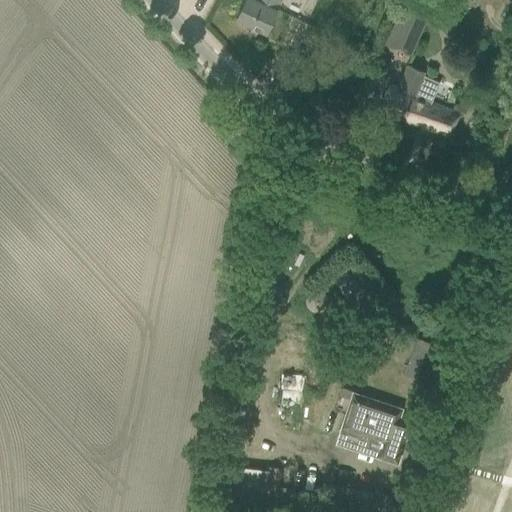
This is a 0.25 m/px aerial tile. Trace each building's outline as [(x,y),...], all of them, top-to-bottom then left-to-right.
[(243,0),(243,1),(234,19),(264,33),(273,15),(279,0),(243,0)] [(317,0),(304,30),(316,35),(322,20),(329,23),(339,0),(317,0)] [(409,0),(402,0),(394,21),(417,31),(427,8),(409,0)] [(376,110),(448,136),(458,110),(430,99),(437,80),(421,74),(422,70),(405,63),(395,87),(387,84),(376,110)] [(343,299),(360,292),(349,267),(332,275),(343,299)] [(278,313),(275,372),(306,374),(309,315),(278,313)] [(402,373),(415,379),(429,343),(416,338),(402,373)] [(337,440),(374,454),(373,457),(396,464),(411,421),(396,416),(398,410),(353,395),(337,440)]
